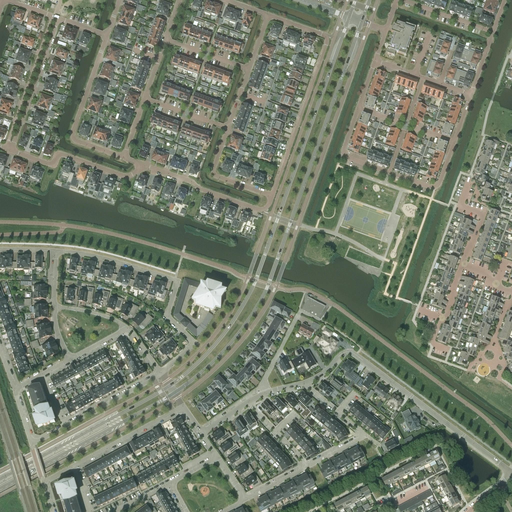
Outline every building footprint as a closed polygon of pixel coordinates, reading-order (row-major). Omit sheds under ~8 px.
[(199,8),(201,0),(194,0),(194,1),(195,1),(193,7),(196,9),(197,8),(199,8)] [(454,13),(458,2),(453,0),(449,11),(449,12),(454,13)] [(498,3),(489,0),(486,0),(485,4),(496,8),(497,8),(496,8),(497,6),(498,3)] [(157,7),(168,11),(169,9),(171,5),(160,2),(160,4),(158,4),(157,7)] [(214,4),(208,2),(207,4),(206,4),(205,9),(204,12),(211,15),(211,13),(214,4)] [(459,15),(463,4),(458,2),(454,13),(456,14),(457,14),(458,15),(459,14),(459,15)] [(211,13),(211,15),(211,13),(218,16),(221,7),(219,6),(219,5),(214,4),(211,13)] [(464,16),(468,6),(463,4),(459,15),(460,15),(460,16),(461,16),(461,15),(464,16)] [(496,8),(485,4),(483,10),(494,14),(496,8)] [(122,12),(132,16),(134,10),(124,6),(123,8),(122,11),(122,12)] [(468,6),(464,16),(466,17),(467,18),(468,18),(469,18),(470,18),(474,7),(468,6)] [(168,11),(157,7),(156,11),(157,11),(156,13),(167,17),(168,13),(167,13),(168,11)] [(226,9),(223,19),(229,21),(233,11),(229,9),(226,9)] [(15,18),(13,22),(20,24),(24,14),(23,13),(22,13),(23,13),(19,11),(18,11),(18,12),(17,11),(16,14),(15,14),(14,18),(15,18)] [(233,11),(229,21),(236,24),(234,30),(236,31),(238,25),(240,21),(238,20),(239,16),(240,13),(233,11)] [(120,17),(131,21),(132,16),(122,12),(120,17)] [(238,25),(236,31),(239,32),(241,27),(247,29),(250,21),(251,22),(252,17),(250,16),(246,14),(243,22),(240,21),(238,25)] [(32,29),(35,18),(33,17),(34,16),(30,15),(26,25),(32,27),(31,28),(32,29)] [(484,24),(489,26),(489,23),(490,24),(492,19),(482,16),(479,21),(485,23),(484,24)] [(131,21),(120,17),(120,18),(118,22),(118,23),(129,27),(131,21)] [(35,18),(32,29),(37,31),(41,19),(38,18),(37,19),(35,18)] [(153,24),(163,28),(163,27),(164,27),(164,25),(165,22),(155,19),(153,24)] [(189,36),(192,26),(187,23),(186,25),(185,24),(183,29),(184,29),(183,34),(186,36),(187,35),(189,36)] [(398,53),(404,55),(406,56),(414,32),(413,31),(414,29),(415,29),(416,28),(405,24),(404,25),(397,23),(392,37),(394,38),(393,41),(391,40),(389,46),(390,47),(389,50),(388,49),(386,54),(394,56),(396,52),(398,53)] [(151,29),(161,33),(162,31),(162,30),(163,29),(163,28),(153,24),(151,29)] [(193,38),(197,27),(192,26),(189,36),(190,36),(190,37),(193,38)] [(272,32),(270,36),(277,39),(281,28),(280,28),(280,27),(275,26),(274,26),(273,28),(272,28),(271,32),(272,32)] [(199,39),(202,29),(202,30),(197,28),(197,27),(193,38),(197,39),(199,39)] [(67,41),(71,30),(69,30),(69,29),(65,28),(62,38),(64,39),(63,40),(67,41)] [(115,35),(127,39),(129,33),(134,35),(135,32),(129,30),(128,33),(116,29),(115,32),(116,33),(115,35)] [(149,34),(159,38),(159,37),(160,37),(161,35),(160,35),(161,33),(151,29),(149,34)] [(204,42),(207,31),(202,29),(199,39),(201,40),(200,41),(204,42)] [(71,30),(67,41),(70,42),(71,41),(73,42),(77,32),(73,30),(73,31),(71,30)] [(207,31),(204,42),(207,43),(207,42),(209,43),(212,34),(207,32),(208,31),(207,31)] [(280,40),(278,46),(282,48),(281,47),(283,41),(289,44),(293,33),(289,32),(289,33),(286,32),(283,41),(280,40)] [(293,33),(289,44),(296,46),(294,52),(297,53),(299,47),(296,46),(300,36),(297,35),(297,34),(293,33)] [(82,35),(78,45),(85,47),(87,44),(89,40),(88,39),(89,37),(88,37),(88,36),(84,34),(83,34),(83,35),(82,35)] [(147,39),(158,43),(157,43),(158,41),(159,40),(159,39),(159,38),(149,34),(147,39)] [(218,47),(222,36),(216,34),(213,44),(215,45),(214,46),(218,47)] [(127,39),(115,35),(114,37),(113,36),(112,40),(125,44),(127,39)] [(222,36),(218,47),(221,48),(221,47),(223,48),(227,38),(222,36)] [(313,44),(315,38),(309,36),(308,38),(306,37),(302,46),(310,49),(312,44),(313,44)] [(436,45),(448,49),(452,39),(446,36),(444,42),(438,40),(436,45)] [(13,44),(19,46),(20,43),(31,47),(33,43),(32,43),(33,40),(28,39),(28,40),(22,38),(20,43),(14,41),(13,44)] [(227,38),(223,48),(225,48),(225,49),(228,50),(232,40),(227,38)] [(158,43),(147,39),(145,45),(152,48),(152,47),(156,48),(158,43)] [(232,40),(228,50),(231,52),(231,51),(233,51),(237,41),(232,40)] [(237,41),(233,51),(235,52),(235,53),(239,54),(240,49),(242,50),(243,45),(242,44),(242,43),(237,41)] [(455,52),(467,56),(469,51),(470,51),(471,49),(468,48),(467,50),(463,49),(464,46),(459,44),(458,47),(457,47),(455,52)] [(264,49),(263,51),(274,54),(272,54),(274,51),(276,52),(277,49),(281,51),(282,48),(278,46),(275,45),(274,48),(264,45),(263,48),(264,49)] [(448,49),(436,45),(434,50),(440,52),(439,55),(444,57),(445,54),(446,55),(448,49)] [(108,53),(119,57),(121,51),(109,47),(108,51),(109,51),(108,53)] [(16,54),(28,59),(28,58),(28,59),(29,58),(30,54),(29,54),(30,53),(19,49),(17,55),(16,54)] [(57,51),(55,56),(65,59),(67,60),(66,63),(71,65),(72,62),(69,61),(69,58),(67,58),(69,54),(62,52),(63,51),(58,49),(58,52),(57,51)] [(467,56),(479,60),(480,55),(479,54),(480,52),(475,50),(474,53),(470,51),(469,51),(467,56)] [(274,54),(263,51),(262,53),(261,52),(260,56),(270,60),(271,57),(272,58),(274,54)] [(465,61),(467,56),(455,52),(453,57),(454,57),(454,60),(459,62),(460,59),(465,61)] [(119,57),(108,53),(108,55),(107,55),(105,59),(117,63),(116,66),(122,68),(123,65),(117,63),(119,57)] [(28,59),(16,54),(14,60),(8,58),(7,61),(13,63),(14,60),(26,64),(28,59)] [(177,68),(181,58),(179,57),(179,56),(175,55),(174,60),(172,59),(170,64),(172,65),(172,66),(177,68)] [(294,62),(305,65),(307,59),(298,56),(296,55),(294,62)] [(479,60),(467,56),(465,61),(471,63),(470,66),(475,68),(476,65),(477,65),(479,60)] [(182,70),(186,59),(183,58),(182,58),(181,58),(177,68),(182,70)] [(186,59),(182,70),(183,69),(187,70),(187,71),(191,61),(189,61),(189,60),(186,59)] [(138,66),(148,70),(150,65),(146,64),(147,63),(140,60),(138,66)] [(429,66),(441,70),(443,65),(442,64),(443,62),(437,60),(437,63),(431,61),(429,66)] [(11,72),(21,75),(23,70),(13,66),(12,66),(13,63),(7,61),(6,64),(10,65),(8,71),(11,72)] [(53,61),(51,67),(63,71),(65,66),(70,68),(71,65),(66,63),(65,65),(53,61)] [(191,61),(187,71),(192,73),(196,62),(193,61),(193,62),(191,61)] [(196,62),(192,73),(198,75),(201,65),(199,64),(199,63),(196,62)] [(256,67),(266,70),(268,65),(258,62),(257,64),(256,66),(256,67)] [(305,65),(294,62),(292,67),(303,71),(305,65)] [(102,70),(112,74),(114,68),(104,65),(102,70)] [(448,73),(460,77),(461,71),(456,69),(457,67),(452,65),(451,68),(450,67),(448,73)] [(136,71),(146,75),(146,74),(147,74),(147,73),(147,72),(148,70),(138,66),(136,71)] [(207,78),(210,67),(207,66),(207,67),(205,66),(201,76),(207,78)] [(441,70),(429,66),(427,71),(433,73),(432,76),(437,78),(438,75),(439,75),(441,70)] [(49,71),(49,73),(59,76),(61,71),(63,71),(51,67),(51,68),(51,67),(49,71)] [(210,67),(207,78),(212,80),(215,70),(213,69),(214,69),(210,67)] [(266,70),(256,67),(255,68),(255,69),(255,70),(254,72),(264,76),(266,70)] [(303,71),(292,67),(290,72),(301,76),(303,71)] [(112,74),(102,70),(100,76),(111,80),(110,83),(116,85),(117,82),(112,80),(114,75),(112,74)] [(215,70),(212,80),(217,82),(221,71),(217,70),(217,71),(215,70)] [(134,77),(144,80),(145,78),(146,78),(146,76),(146,75),(136,71),(134,77)] [(221,71),(217,82),(222,84),(225,74),(223,73),(224,72),(221,71)] [(377,71),(375,76),(384,79),(386,73),(382,71),(381,72),(377,71)] [(460,77),(471,81),(473,76),(472,75),(473,73),(468,71),(467,73),(461,71),(460,77)] [(21,75),(11,72),(9,78),(19,81),(21,75)] [(264,76),(254,72),(254,74),(253,74),(252,76),(253,76),(253,77),(263,81),(264,76)] [(301,76),(290,72),(288,78),(299,82),(301,76)] [(225,74),(222,84),(222,83),(229,85),(231,80),(229,80),(231,75),(227,73),(227,74),(225,74)] [(460,77),(448,73),(446,78),(447,78),(446,81),(451,83),(452,80),(456,82),(455,84),(458,85),(459,83),(458,82),(460,77)] [(394,83),(399,85),(402,76),(397,74),(396,77),(394,76),(393,80),(395,80),(394,83)] [(373,81),(382,84),(384,79),(375,76),(373,81)] [(404,87),(408,78),(402,76),(399,85),(404,87)] [(132,82),(142,85),(143,85),(143,84),(144,83),(143,82),(144,80),(134,77),(132,82)] [(263,81),(253,77),(252,78),(251,79),(251,80),(251,82),(250,82),(261,86),(263,81)] [(471,81),(460,77),(458,82),(459,83),(463,84),(462,87),(467,88),(468,86),(469,86),(471,81)] [(45,84),(55,88),(57,82),(47,78),(47,81),(46,81),(45,84)] [(410,88),(413,80),(408,78),(404,87),(410,88)] [(285,86),(296,90),(298,84),(287,80),(285,86)] [(413,80),(410,88),(415,90),(418,82),(413,80)] [(96,87),(106,91),(108,85),(97,81),(96,85),(97,85),(96,87)] [(371,86),(380,89),(382,84),(373,81),(371,86)] [(142,85),(132,82),(130,87),(141,91),(141,88),(142,88),(142,87),(142,86),(142,85)] [(167,95),(171,84),(166,82),(165,85),(163,84),(162,88),(163,89),(162,93),(165,94),(166,93),(167,94),(167,95),(167,94),(167,95)] [(259,92),(261,86),(250,82),(248,87),(249,87),(252,89),(252,90),(259,92)] [(3,88),(16,93),(17,90),(16,89),(17,87),(7,83),(5,89),(3,88)] [(55,88),(45,84),(44,87),(44,90),(53,93),(55,88)] [(173,96),(176,86),(176,87),(171,86),(171,84),(167,95),(168,95),(168,94),(170,94),(170,95),(173,96)] [(426,94),(429,86),(424,84),(421,92),(426,94)] [(176,86),(173,96),(176,97),(178,97),(177,98),(178,98),(181,88),(176,86)] [(296,90),(285,86),(285,87),(284,91),(294,95),(296,90)] [(370,91),(378,94),(380,89),(371,86),(370,91)] [(431,96),(434,88),(429,86),(426,94),(431,96)] [(106,91),(96,87),(96,89),(95,89),(93,93),(104,96),(106,91)] [(0,93),(0,96),(1,97),(5,98),(6,96),(13,98),(14,96),(15,96),(16,93),(3,88),(1,92),(4,93),(3,95),(2,94),(0,93)] [(181,88),(178,98),(178,97),(180,98),(180,99),(183,100),(186,90),(181,88)] [(436,98),(439,89),(434,88),(431,96),(436,98)] [(439,89),(436,98),(442,100),(443,97),(445,98),(446,94),(444,94),(445,91),(439,89)] [(186,90),(183,100),(186,101),(186,100),(188,101),(187,102),(188,102),(192,92),(186,90)] [(294,95),(284,91),(282,96),(281,96),(293,100),(294,95)] [(376,99),(378,94),(370,91),(368,96),(376,99)] [(139,96),(128,92),(126,98),(136,101),(136,99),(137,100),(139,96)] [(197,105),(201,95),(195,93),(192,103),(193,103),(192,103),(193,102),(194,103),(194,104),(197,105)] [(39,101),(51,105),(53,100),(58,101),(59,99),(54,97),(53,99),(41,95),(40,96),(39,100),(39,101)] [(202,107),(206,97),(201,95),(197,105),(200,106),(200,105),(202,106),(202,107)] [(0,96),(0,99),(0,100),(0,99),(0,106),(8,109),(9,107),(10,107),(11,104),(4,101),(5,98),(1,97),(0,96)] [(293,100),(281,96),(279,103),(290,107),(291,105),(293,100)] [(376,99),(368,96),(366,101),(375,105),(376,99)] [(136,104),(135,103),(136,101),(126,98),(125,97),(124,101),(125,101),(124,104),(135,107),(136,104)] [(207,109),(211,99),(206,97),(202,107),(203,107),(203,106),(204,107),(207,109)] [(452,103),(461,106),(463,101),(458,100),(459,99),(454,97),(452,103)] [(89,104),(100,108),(102,102),(91,98),(91,99),(89,103),(89,104)] [(400,103),(408,106),(410,101),(402,98),(400,103)] [(212,111),(216,100),(211,99),(207,109),(210,110),(210,109),(212,109),(212,110),(212,111)] [(216,100),(212,111),(213,111),(213,110),(214,111),(214,112),(218,113),(219,109),(221,109),(222,105),(220,105),(221,102),(216,100)] [(51,105),(39,101),(38,101),(37,105),(37,106),(37,107),(47,110),(49,105),(51,105)] [(373,110),(375,105),(366,101),(364,107),(373,110)] [(408,106),(400,103),(398,108),(406,111),(408,106)] [(450,109),(459,112),(461,106),(452,103),(450,109)] [(100,108),(89,104),(87,110),(98,113),(100,108)] [(242,104),(241,109),(251,113),(253,107),(247,104),(246,105),(243,104),(242,104)] [(416,109),(425,112),(427,107),(418,104),(416,109)] [(0,106),(0,112),(7,115),(9,111),(8,111),(8,109),(0,106)] [(276,113),(287,117),(288,113),(289,111),(278,107),(276,113)] [(405,116),(406,111),(398,108),(396,113),(405,116)] [(120,115),(131,119),(133,113),(122,109),(120,115)] [(239,114),(249,118),(251,113),(241,109),(240,109),(241,110),(240,111),(240,112),(239,113),(240,114),(239,114)] [(414,114),(423,117),(425,112),(416,109),(414,114)] [(459,112),(450,109),(449,114),(457,117),(459,112)] [(34,118),(45,122),(46,119),(45,118),(45,116),(35,112),(34,116),(35,116),(34,118)] [(287,117),(276,113),(273,120),(284,124),(286,117),(287,117)] [(156,127),(160,116),(159,116),(159,117),(158,116),(158,115),(154,114),(153,118),(151,118),(150,122),(152,122),(151,124),(154,124),(154,125),(156,126),(156,127)] [(238,119),(248,123),(249,118),(239,114),(239,115),(238,115),(238,117),(238,119)] [(421,122),(423,117),(414,114),(413,119),(421,122)] [(447,119),(455,122),(457,117),(449,114),(447,119)] [(131,119),(120,115),(118,120),(129,124),(131,119)] [(161,128),(165,118),(162,117),(162,118),(160,117),(160,116),(156,127),(161,128)] [(45,122),(34,118),(33,120),(32,120),(31,124),(43,128),(42,130),(47,133),(48,130),(43,128),(44,122),(45,122)] [(165,118),(161,128),(166,130),(170,120),(169,120),(169,121),(168,120),(168,119),(165,118)] [(369,121),(360,118),(358,123),(367,126),(369,121)] [(236,125),(246,128),(248,123),(238,119),(237,122),(236,122),(236,123),(236,124),(236,125)] [(445,124),(454,127),(455,122),(447,119),(445,124)] [(170,120),(166,130),(171,132),(175,122),(172,121),(172,122),(170,121),(170,120)] [(270,128),(281,132),(284,125),(274,122),(273,121),(270,128)] [(175,122),(171,132),(177,134),(180,124),(179,125),(178,124),(178,123),(175,122)] [(115,127),(112,135),(115,136),(115,137),(111,145),(113,146),(113,147),(117,148),(119,148),(119,146),(120,146),(121,142),(121,141),(122,139),(123,136),(116,134),(119,124),(116,123),(115,127)] [(365,132),(367,126),(358,123),(356,129),(365,132)] [(91,126),(84,124),(82,128),(80,132),(81,132),(80,134),(81,135),(81,136),(85,137),(86,137),(86,136),(87,137),(91,126)] [(450,137),(452,132),(454,127),(445,124),(441,134),(450,137)] [(186,137),(189,127),(186,126),(186,127),(184,126),(185,125),(184,125),(180,135),(186,137)] [(246,128),(236,125),(235,125),(235,126),(234,127),(235,128),(234,130),(244,133),(246,128)] [(191,139),(194,129),(192,129),(192,128),(189,127),(186,137),(191,139)] [(281,132),(270,128),(271,128),(269,133),(280,137),(281,132)] [(389,133),(397,136),(399,131),(391,128),(389,133)] [(100,140),(103,130),(103,131),(96,129),(93,137),(96,138),(96,139),(100,140)] [(196,141),(200,131),(196,129),(196,130),(194,130),(194,129),(195,129),(194,129),(191,139),(196,141)] [(355,134),(363,137),(365,132),(356,129),(355,134)] [(103,130),(100,140),(103,142),(104,141),(107,142),(110,132),(103,130)] [(200,131),(196,141),(201,142),(205,132),(204,132),(204,133),(202,132),(200,131)] [(205,132),(201,142),(206,144),(207,142),(209,142),(210,138),(209,138),(210,134),(207,133),(206,133),(205,133),(205,132)] [(280,137),(269,133),(267,138),(278,142),(280,137)] [(387,138),(396,141),(397,136),(389,133),(387,138)] [(353,139),(361,142),(363,137),(355,134),(353,139)] [(407,134),(405,139),(414,142),(416,137),(407,134)] [(25,148),(29,138),(23,135),(21,141),(20,140),(19,145),(21,146),(25,148)] [(231,142),(241,145),(242,142),(241,141),(242,139),(232,136),(230,139),(231,140),(231,142)] [(278,142),(267,138),(264,144),(276,148),(278,142)] [(396,141),(387,138),(385,144),(394,147),(396,141)] [(34,139),(31,150),(38,153),(42,142),(34,139)] [(351,144),(360,147),(361,142),(353,139),(351,144)] [(414,142),(405,139),(404,144),(412,147),(414,142)] [(486,144),(485,146),(485,147),(493,150),(495,144),(497,146),(499,142),(490,139),(489,142),(485,140),(484,143),(486,144)] [(444,154),(446,149),(448,143),(439,140),(435,151),(444,154)] [(241,145),(231,142),(230,144),(229,143),(228,147),(238,151),(240,145),(241,146),(241,145)] [(47,143),(43,154),(47,156),(48,155),(50,156),(52,151),(51,151),(53,145),(47,143)] [(357,153),(360,147),(351,144),(349,149),(353,151),(357,153)] [(412,147),(404,144),(402,150),(410,153),(412,147)] [(141,157),(146,158),(149,148),(147,147),(147,146),(144,145),(142,151),(141,151),(139,155),(142,156),(141,157)] [(262,153),(273,156),(275,150),(264,146),(262,153)] [(484,149),(483,152),(491,155),(494,156),(495,151),(493,150),(485,147),(485,146),(483,146),(482,148),(484,149)] [(370,161),(372,161),(376,151),(370,149),(369,153),(367,152),(366,156),(368,157),(367,160),(368,160),(368,161),(369,161),(370,161)] [(161,153),(162,152),(158,151),(158,152),(155,151),(154,153),(153,153),(152,158),(151,160),(158,162),(158,163),(158,162),(161,153)] [(376,151),(372,161),(374,162),(375,163),(376,163),(377,163),(381,153),(376,151)] [(444,154),(435,151),(434,156),(442,159),(444,154)] [(489,160),(491,155),(483,152),(481,151),(480,154),(482,154),(481,157),(489,160)] [(158,162),(158,163),(162,164),(163,164),(165,165),(168,156),(161,153),(162,152),(161,153),(158,162)] [(273,156),(262,153),(259,159),(270,163),(273,156)] [(381,153),(377,163),(378,163),(378,164),(380,165),(380,164),(382,165),(382,166),(386,155),(381,153)] [(386,155),(382,166),(387,167),(388,167),(389,164),(390,164),(392,157),(386,155)] [(180,161),(181,159),(174,156),(170,167),(173,167),(172,168),(177,169),(178,166),(180,161)] [(442,159),(434,156),(432,161),(440,164),(442,159)] [(487,166),(489,160),(481,157),(479,156),(479,159),(480,159),(479,163),(487,166)] [(178,166),(177,169),(184,171),(184,169),(185,169),(186,165),(187,162),(184,161),(184,160),(181,159),(180,161),(178,166)] [(399,172),(403,161),(396,159),(394,166),(395,166),(394,169),(394,170),(399,172)] [(15,173),(19,162),(15,160),(15,161),(15,160),(15,161),(13,160),(9,170),(6,169),(4,175),(7,176),(9,171),(15,173)] [(224,171),(223,172),(228,173),(229,173),(233,163),(226,160),(225,164),(224,164),(223,168),(222,171),(224,171)] [(404,173),(408,163),(403,161),(399,172),(399,171),(401,172),(403,173),(404,173)] [(430,166),(438,169),(440,164),(432,161),(430,166)] [(19,162),(15,173),(22,176),(23,172),(24,172),(24,171),(25,168),(25,167),(26,165),(19,162)] [(485,171),(487,166),(479,163),(477,162),(476,165),(478,165),(477,168),(485,171)] [(189,174),(193,175),(194,174),(196,175),(198,171),(197,171),(198,165),(193,163),(189,174)] [(409,175),(413,164),(408,163),(404,173),(405,173),(405,174),(406,174),(407,174),(409,175)] [(71,165),(66,164),(64,164),(62,169),(64,170),(62,175),(68,177),(67,182),(71,183),(73,177),(74,174),(70,173),(72,168),(71,167),(71,165)] [(418,166),(413,164),(409,175),(411,175),(412,176),(413,177),(414,176),(415,176),(416,174),(418,174),(419,171),(417,170),(418,166)] [(242,177),(246,166),(241,165),(241,167),(238,166),(236,174),(239,175),(238,175),(242,177)] [(246,166),(242,177),(246,178),(246,177),(249,178),(252,170),(250,169),(250,168),(246,166)] [(438,169),(430,166),(428,171),(437,174),(438,169)] [(30,178),(35,180),(39,181),(40,179),(41,179),(43,173),(40,171),(38,170),(39,169),(33,167),(33,169),(31,168),(29,176),(31,177),(30,178)] [(483,176),(485,171),(477,168),(475,167),(474,170),(476,170),(475,174),(478,175),(483,177),(483,176)] [(76,181),(83,183),(87,172),(86,171),(82,169),(81,170),(80,169),(76,181)] [(435,180),(437,174),(428,171),(426,177),(430,179),(431,178),(435,180)] [(257,182),(257,183),(262,185),(264,180),(264,179),(265,175),(258,172),(255,181),(257,182)] [(90,186),(95,188),(94,192),(98,193),(98,192),(101,184),(97,183),(100,175),(96,174),(95,174),(93,174),(92,178),(90,186)] [(477,181),(480,182),(485,184),(485,183),(488,184),(490,179),(483,176),(483,177),(478,175),(477,177),(478,178),(477,181)] [(139,176),(137,182),(136,181),(134,186),(137,187),(138,186),(142,188),(143,187),(145,188),(147,180),(146,180),(147,178),(141,176),(141,177),(139,176)] [(109,179),(106,178),(104,185),(101,184),(98,192),(102,193),(103,193),(109,195),(110,191),(111,191),(113,186),(114,186),(115,180),(109,178),(109,179)] [(162,181),(154,179),(151,190),(158,192),(162,181)] [(490,185),(488,184),(485,183),(485,184),(480,182),(479,184),(481,185),(480,188),(483,189),(488,190),(489,188),(490,189),(491,188),(492,187),(491,186),(490,185)] [(171,196),(174,186),(170,184),(169,185),(167,184),(166,189),(167,189),(164,195),(168,196),(168,195),(171,196)] [(185,191),(185,190),(181,189),(179,189),(176,199),(183,202),(184,198),(185,198),(186,194),(186,192),(185,191)] [(493,192),(488,190),(483,189),(482,191),(483,192),(482,194),(482,195),(490,198),(493,192)] [(488,203),(490,198),(482,195),(482,194),(481,194),(480,196),(482,197),(480,200),(488,203)] [(208,218),(210,212),(211,210),(208,209),(211,201),(210,201),(210,200),(205,198),(205,199),(204,198),(203,201),(201,205),(202,205),(200,210),(207,212),(205,217),(208,218)] [(210,212),(208,218),(212,219),(213,216),(219,218),(222,210),(223,210),(224,206),(222,205),(222,204),(218,203),(214,213),(210,212)] [(230,208),(229,208),(225,219),(232,222),(236,210),(235,210),(235,209),(230,208)] [(489,215),(497,218),(499,213),(491,210),(489,215)] [(249,215),(250,214),(244,213),(244,214),(242,214),(240,221),(246,223),(247,221),(249,222),(251,216),(249,215)] [(495,224),(497,218),(489,215),(487,221),(495,224)] [(462,218),(461,220),(460,224),(461,224),(461,225),(469,228),(474,230),(475,227),(470,225),(472,222),(462,218)] [(493,229),(495,224),(487,221),(485,226),(493,229)] [(459,223),(457,228),(456,229),(467,233),(472,235),(473,232),(468,231),(469,228),(461,225),(461,224),(460,224),(459,223)] [(491,234),(493,229),(485,226),(483,231),(491,234)] [(457,235),(465,238),(467,233),(456,229),(457,228),(456,228),(455,230),(459,231),(457,235)] [(489,240),(491,234),(483,231),(481,237),(489,240)] [(463,244),(465,238),(457,235),(453,234),(453,235),(457,236),(455,240),(455,241),(463,244)] [(487,245),(489,240),(481,237),(479,242),(487,245)] [(462,249),(463,244),(455,241),(455,240),(451,239),(451,240),(455,242),(453,246),(462,249)] [(485,250),(487,245),(479,242),(477,247),(485,250)] [(460,255),(462,249),(453,246),(449,244),(449,246),(451,246),(449,251),(460,255)] [(483,256),(485,250),(477,247),(475,253),(483,256)] [(483,256),(475,253),(473,258),(481,261),(483,256)] [(14,269),(14,263),(11,263),(11,256),(10,256),(10,255),(6,255),(6,256),(5,256),(5,269),(14,269)] [(23,256),(23,271),(29,271),(29,270),(32,270),(32,263),(29,263),(29,256),(28,256),(28,255),(24,255),(24,256),(23,256)] [(449,258),(448,262),(447,262),(456,265),(458,259),(446,255),(445,256),(449,258)] [(14,263),(14,269),(22,269),(22,271),(23,271),(23,256),(18,256),(18,257),(17,257),(17,263),(14,263)] [(32,263),(32,270),(44,270),(44,263),(41,263),(41,257),(40,257),(40,256),(36,256),(36,257),(35,257),(35,263),(32,263)] [(78,273),(79,267),(76,266),(77,260),(76,260),(76,259),(72,258),(72,259),(71,259),(70,265),(67,265),(66,271),(69,272),(69,273),(75,274),(75,273),(78,273)] [(454,270),(456,265),(447,262),(448,262),(444,260),(443,262),(447,263),(446,267),(445,267),(454,270)] [(86,278),(89,262),(85,261),(84,262),(83,262),(82,267),(79,267),(78,273),(81,274),(80,276),(86,278)] [(96,277),(97,270),(94,270),(95,263),(94,263),(94,262),(91,261),(90,262),(89,262),(86,278),(87,278),(87,274),(92,275),(92,276),(96,277)] [(104,280),(108,266),(103,265),(103,266),(101,266),(100,271),(97,270),(96,277),(104,279),(104,280)] [(452,276),(454,270),(445,267),(446,267),(442,265),(441,267),(445,268),(444,272),(443,273),(452,276)] [(113,281),(115,275),(112,274),(113,268),(112,268),(112,267),(109,266),(108,267),(108,266),(104,280),(110,282),(110,281),(113,281)] [(121,285),(126,272),(121,270),(121,271),(119,271),(118,276),(115,275),(113,281),(121,284),(121,285)] [(130,287),(132,280),(129,280),(131,273),(130,273),(130,272),(127,271),(126,272),(121,285),(127,287),(127,286),(130,287)] [(450,281),(452,276),(443,273),(444,272),(440,271),(439,272),(443,274),(442,278),(441,278),(450,281)] [(132,280),(130,287),(133,288),(132,290),(138,292),(143,277),(138,275),(138,277),(137,276),(135,281),(132,280)] [(147,294),(149,286),(147,285),(148,279),(147,278),(148,277),(144,276),(144,277),(143,277),(138,292),(139,291),(144,292),(145,291),(147,292),(146,294),(147,294)] [(448,287),(450,281),(441,278),(442,278),(438,276),(437,278),(440,279),(438,283),(448,287)] [(465,280),(464,283),(472,287),(473,287),(474,286),(472,286),(474,281),(461,276),(460,279),(465,280)] [(205,327),(212,316),(208,313),(201,324),(196,330),(189,324),(190,323),(184,317),(183,318),(179,314),(187,285),(191,287),(193,282),(184,278),(173,316),(180,322),(179,323),(185,329),(186,328),(196,337),(205,327)] [(155,297),(160,282),(155,281),(155,282),(154,282),(152,287),(149,286),(147,294),(155,297)] [(463,286),(462,289),(470,292),(471,293),(472,291),(470,291),(472,287),(464,283),(459,281),(458,284),(463,286)] [(160,282),(155,297),(157,294),(161,295),(161,296),(165,298),(167,291),(164,290),(166,284),(164,284),(165,283),(161,282),(161,283),(160,282)] [(202,283),(201,284),(201,287),(200,288),(196,295),(203,297),(203,299),(196,297),(196,298),(197,298),(197,299),(197,298),(202,300),(200,306),(199,306),(199,307),(200,307),(201,308),(201,307),(201,306),(201,305),(205,306),(204,308),(204,309),(204,310),(207,311),(209,311),(209,310),(213,311),(214,311),(217,305),(220,306),(221,306),(221,299),(224,293),(221,292),(221,286),(217,285),(218,284),(211,282),(210,283),(208,282),(206,285),(202,283)] [(446,292),(448,287),(438,283),(436,282),(435,283),(437,284),(436,288),(438,288),(437,289),(446,292)] [(444,297),(446,292),(437,289),(438,288),(436,288),(434,287),(433,289),(437,290),(436,294),(444,297)] [(67,302),(67,303),(71,303),(71,302),(72,302),(73,296),(76,296),(77,290),(74,289),(73,290),(68,290),(69,288),(65,288),(64,295),(67,295),(66,301),(67,302)] [(79,292),(78,301),(84,302),(85,302),(86,302),(86,301),(87,298),(91,299),(93,289),(88,288),(87,290),(81,289),(81,292),(79,292)] [(468,297),(470,292),(462,289),(460,295),(468,297)] [(94,295),(92,304),(98,305),(100,306),(100,305),(101,301),(106,302),(108,293),(103,292),(102,294),(97,292),(96,296),(94,295)] [(443,300),(444,297),(436,294),(434,294),(434,295),(435,295),(434,299),(434,300),(442,303),(446,304),(447,302),(443,300)] [(460,295),(458,300),(466,303),(468,297),(460,295)] [(492,298),(490,302),(498,305),(503,307),(504,305),(499,303),(500,299),(490,296),(490,297),(492,298)] [(109,300),(106,308),(112,310),(114,310),(114,311),(114,310),(114,309),(116,306),(120,308),(123,300),(112,297),(111,300),(109,300)] [(308,298),(302,309),(319,318),(324,307),(308,298)] [(441,306),(442,303),(434,300),(434,299),(432,299),(432,300),(433,301),(432,305),(444,310),(445,308),(441,306)] [(458,300),(456,305),(464,308),(466,303),(458,300)] [(497,308),(498,305),(490,302),(488,301),(488,302),(490,303),(488,307),(496,310),(496,311),(501,312),(502,310),(497,308)] [(124,305),(120,313),(126,316),(127,317),(128,316),(130,313),(134,315),(137,308),(127,303),(126,306),(124,305)] [(289,316),(291,312),(273,303),(270,309),(271,309),(269,314),(273,316),(275,311),(281,314),(282,312),(289,316)] [(456,305),(454,311),(464,314),(466,309),(464,308),(456,305)] [(494,315),(496,311),(496,310),(488,307),(486,313),(494,315)] [(9,309),(0,312),(0,317),(11,314),(9,309)] [(454,311),(452,316),(460,319),(462,320),(464,314),(454,311)] [(492,321),(494,315),(486,313),(484,312),(482,317),(484,318),(492,321)] [(138,315),(133,321),(137,325),(138,326),(139,327),(139,326),(142,323),(146,326),(152,319),(148,315),(146,317),(142,313),(140,315),(138,315)] [(11,314),(0,317),(0,318),(2,323),(13,319),(11,314)] [(285,323),(273,316),(269,314),(267,317),(274,321),(270,328),(276,332),(278,328),(280,329),(282,326),(283,327),(285,323)] [(458,325),(460,319),(452,316),(450,322),(458,325)] [(490,326),(492,321),(484,318),(482,323),(490,326)] [(13,319),(2,323),(3,328),(13,325),(15,324),(13,319)] [(314,330),(316,331),(319,326),(313,322),(310,328),(303,324),(298,332),(302,334),(303,335),(305,336),(306,336),(310,338),(314,330)] [(450,322),(448,326),(448,327),(451,328),(456,330),(458,325),(450,322)] [(511,324),(505,322),(503,328),(511,330),(511,324)] [(487,335),(488,332),(480,329),(482,323),(480,323),(477,329),(479,330),(478,334),(486,337),(491,339),(492,337),(487,335)] [(488,332),(490,326),(482,323),(480,329),(488,332)] [(38,333),(50,330),(49,326),(48,326),(48,324),(36,327),(38,333)] [(13,325),(3,328),(5,334),(6,333),(15,330),(13,325)] [(448,327),(448,326),(444,325),(441,331),(449,334),(450,333),(451,328),(448,327)] [(149,341),(161,331),(160,332),(156,327),(155,328),(153,326),(148,330),(150,332),(145,336),(146,337),(145,338),(147,341),(148,340),(149,341)] [(279,334),(276,332),(270,328),(263,338),(269,342),(272,338),(274,339),(275,337),(277,338),(279,334)] [(503,328),(501,333),(509,336),(511,330),(503,328)] [(17,329),(6,333),(7,339),(16,335),(19,334),(17,329)] [(329,337),(331,333),(325,329),(323,333),(326,334),(324,337),(323,336),(319,343),(325,347),(324,349),(325,350),(325,351),(324,351),(324,352),(325,353),(326,354),(327,354),(328,354),(328,353),(329,352),(330,353),(337,343),(331,338),(329,340),(327,339),(329,337)] [(50,330),(38,333),(39,339),(51,336),(50,334),(51,333),(50,330)] [(161,331),(149,341),(152,345),(153,344),(153,345),(158,342),(159,344),(165,340),(163,337),(165,336),(161,331)] [(441,331),(439,336),(447,339),(448,338),(450,339),(452,334),(450,333),(449,334),(441,331)] [(485,341),(486,337),(478,334),(476,333),(476,335),(478,335),(476,339),(476,340),(480,341),(479,341),(482,342),(489,345),(490,342),(485,341)] [(507,341),(509,336),(501,333),(499,339),(502,340),(502,339),(507,341)] [(16,335),(7,339),(9,344),(18,340),(16,335)] [(169,339),(164,343),(172,353),(174,352),(173,351),(176,349),(174,347),(176,346),(172,341),(174,339),(172,336),(169,339)] [(447,339),(439,336),(437,341),(445,344),(447,339)] [(478,346),(479,341),(480,341),(476,340),(476,339),(472,338),(471,338),(469,337),(467,343),(469,343),(478,346)] [(272,344),(269,342),(263,338),(263,339),(256,348),(262,352),(265,348),(267,349),(268,347),(270,348),(272,344)] [(118,350),(129,345),(126,340),(122,341),(121,339),(116,342),(117,344),(115,345),(118,350)] [(501,345),(504,347),(505,346),(510,348),(511,342),(507,341),(502,339),(502,340),(501,342),(503,342),(501,345)] [(18,340),(9,344),(11,349),(20,345),(18,340)] [(44,352),(56,347),(55,344),(53,343),(53,342),(42,347),(44,352)] [(159,351),(158,352),(161,356),(162,354),(163,356),(165,355),(166,356),(169,355),(170,355),(171,354),(172,353),(164,343),(159,347),(158,348),(160,350),(159,351)] [(476,352),(478,346),(469,343),(467,349),(476,352)] [(249,357),(252,360),(254,362),(257,358),(259,359),(261,357),(262,358),(265,354),(262,352),(256,348),(250,344),(247,346),(254,351),(252,354),(249,357)] [(20,345),(11,349),(13,353),(12,354),(24,350),(24,349),(22,350),(20,345)] [(123,354),(131,349),(129,345),(118,350),(118,351),(120,349),(123,354)] [(56,347),(44,352),(47,358),(58,353),(57,352),(58,350),(56,347)] [(295,351),(299,358),(293,361),(296,367),(301,364),(305,361),(309,368),(315,365),(308,352),(304,354),(301,348),(295,351)] [(473,357),(476,352),(467,349),(465,348),(463,353),(466,354),(465,354),(469,355),(469,356),(473,357)] [(123,360),(134,354),(131,349),(123,354),(125,359),(123,360)] [(24,350),(12,354),(14,359),(26,355),(24,350)] [(106,351),(104,352),(104,351),(99,353),(103,362),(108,359),(110,358),(106,351)] [(467,361),(469,356),(469,355),(465,354),(466,354),(463,353),(461,352),(459,358),(467,361)] [(94,356),(98,364),(103,362),(99,353),(94,356)] [(126,365),(136,359),(134,354),(123,360),(126,365)] [(26,355),(14,359),(16,364),(25,361),(23,356),(26,355)] [(89,358),(94,367),(98,364),(94,356),(89,358)] [(84,361),(89,370),(94,367),(89,358),(84,361)] [(467,361),(459,358),(457,363),(465,366),(467,361)] [(128,369),(139,364),(136,359),(126,365),(128,369)] [(252,360),(244,369),(250,374),(253,370),(255,371),(256,373),(258,370),(261,367),(254,362),(252,360)] [(279,367),(281,371),(282,370),(284,373),(291,370),(290,369),(294,368),(290,361),(287,363),(285,360),(279,364),(280,367),(279,367)] [(25,361),(16,364),(18,369),(29,365),(27,366),(25,361)] [(89,370),(84,361),(80,364),(84,372),(89,370)] [(351,380),(354,382),(358,377),(355,375),(354,374),(354,373),(352,372),(355,366),(352,364),(351,364),(348,362),(346,365),(344,364),(341,368),(343,369),(342,369),(347,372),(346,373),(351,377),(353,378),(351,380)] [(74,365),(81,377),(85,374),(84,372),(80,364),(75,366),(74,365)] [(131,374),(143,368),(142,368),(141,368),(139,364),(128,369),(128,370),(130,368),(133,373),(131,374)] [(29,365),(18,369),(20,375),(23,374),(23,375),(27,373),(27,372),(31,370),(29,365)] [(81,377),(74,365),(73,366),(74,366),(70,368),(70,367),(69,368),(74,377),(79,375),(80,377),(81,377)] [(74,377),(69,368),(70,369),(65,371),(70,380),(74,377)] [(143,368),(131,374),(133,379),(138,376),(138,377),(142,375),(142,374),(145,373),(143,368)] [(233,385),(235,387),(237,385),(238,386),(241,383),(242,382),(236,377),(228,369),(225,372),(231,378),(228,380),(225,383),(230,389),(233,385)] [(244,369),(236,377),(242,382),(245,379),(246,381),(248,382),(250,379),(252,376),(250,374),(244,369)] [(70,380),(65,371),(60,374),(66,385),(65,382),(70,380)] [(66,385),(60,374),(56,377),(61,387),(66,385)] [(362,386),(364,387),(367,390),(368,390),(375,380),(374,380),(373,379),(372,378),(369,376),(368,378),(367,379),(365,378),(365,379),(364,379),(363,380),(361,379),(356,385),(360,388),(362,386)] [(61,387),(56,377),(51,379),(56,390),(61,387)] [(113,380),(118,389),(123,386),(118,377),(113,380)] [(217,386),(224,394),(226,396),(228,394),(229,395),(233,392),(230,389),(225,383),(219,377),(213,381),(214,382),(211,386),(214,389),(217,386)] [(329,383),(339,390),(342,386),(344,387),(346,384),(338,379),(336,381),(333,378),(329,383)] [(118,389),(113,380),(109,383),(107,380),(107,381),(113,391),(117,389),(118,389)] [(113,391),(107,381),(102,383),(108,394),(113,391)] [(103,396),(108,394),(102,383),(103,385),(99,388),(98,386),(103,396)] [(325,394),(328,396),(330,397),(336,390),(329,385),(327,387),(326,387),(323,384),(319,389),(322,391),(325,394)] [(34,417),(35,421),(36,425),(37,425),(42,425),(43,426),(47,425),(50,423),(50,422),(55,419),(54,415),(53,415),(52,411),(50,411),(49,409),(49,408),(42,387),(40,387),(40,385),(34,386),(28,389),(26,391),(28,397),(33,414),(36,413),(37,415),(34,417)] [(379,385),(374,391),(384,398),(389,392),(388,392),(389,391),(385,388),(384,389),(379,385)] [(103,396),(98,386),(93,388),(97,396),(99,399),(103,396)] [(206,399),(211,405),(215,402),(216,404),(219,402),(219,403),(223,400),(214,389),(211,386),(210,386),(207,388),(212,394),(206,399)] [(97,396),(93,388),(88,391),(91,396),(94,402),(99,399),(97,396)] [(367,401),(371,396),(374,392),(371,390),(364,399),(367,401)] [(91,396),(88,391),(83,394),(85,396),(89,404),(94,402),(91,396)] [(303,392),(297,397),(305,406),(311,400),(303,392)] [(80,398),(84,407),(89,404),(85,396),(83,394),(84,396),(80,398)] [(387,401),(397,409),(403,402),(399,399),(400,399),(396,397),(393,394),(387,401)] [(288,397),(285,400),(289,403),(288,404),(292,408),(293,407),(294,408),(298,404),(304,411),(300,415),(305,419),(311,413),(299,401),(297,403),(290,396),(289,398),(288,397)] [(74,399),(79,409),(84,407),(80,398),(75,401),(74,399)] [(79,409),(74,399),(69,401),(75,412),(79,409)] [(206,399),(197,407),(201,413),(205,410),(206,411),(209,409),(210,411),(213,408),(211,405),(206,399)] [(274,404),(274,405),(281,412),(285,408),(277,399),(273,403),(274,404)] [(75,412),(69,401),(70,404),(65,406),(70,415),(75,412)] [(261,407),(270,417),(277,410),(272,405),(272,406),(270,408),(266,403),(261,407)] [(349,412),(353,415),(360,408),(356,405),(355,404),(349,412)] [(311,415),(315,418),(321,411),(317,407),(311,415)] [(353,415),(357,419),(364,411),(360,408),(353,415)] [(357,419),(362,422),(368,414),(369,413),(365,409),(364,411),(357,419)] [(408,410),(401,413),(405,420),(404,421),(405,423),(408,429),(408,428),(410,432),(415,429),(416,431),(420,428),(419,427),(420,426),(415,416),(412,417),(408,410)] [(315,418),(319,422),(325,414),(321,411),(315,418)] [(246,417),(244,418),(248,425),(246,427),(250,432),(252,430),(252,429),(257,425),(249,413),(245,416),(246,417)] [(322,427),(330,418),(325,414),(319,422),(323,425),(322,427)] [(362,422),(366,426),(372,418),(368,414),(362,422)] [(174,429),(183,423),(181,418),(177,420),(174,422),(171,424),(174,429)] [(322,427),(326,431),(334,421),(330,418),(322,427)] [(366,426),(370,429),(376,421),(372,418),(366,426)] [(235,432),(239,437),(247,432),(239,420),(236,422),(234,424),(238,430),(235,432)] [(334,421),(326,431),(330,434),(332,432),(338,425),(337,424),(334,421)] [(370,429),(374,432),(381,425),(376,421),(370,429)] [(176,433),(185,429),(182,424),(183,424),(183,423),(174,429),(176,433)] [(286,432),(290,436),(299,428),(295,424),(286,432)] [(332,432),(336,436),(336,435),(344,429),(338,425),(332,432)] [(385,428),(381,425),(374,432),(378,436),(385,428)] [(385,428),(378,436),(383,439),(388,433),(390,430),(386,426),(385,428)] [(290,436),(294,440),(301,433),(298,430),(299,428),(290,436)] [(154,431),(160,442),(165,439),(159,429),(154,431)] [(177,439),(187,433),(185,429),(176,433),(179,438),(177,439)] [(219,430),(212,435),(215,440),(216,442),(217,441),(220,439),(222,442),(230,437),(228,433),(226,434),(223,429),(220,431),(219,430)] [(336,435),(336,436),(334,437),(337,442),(339,440),(340,442),(346,439),(345,437),(347,436),(344,429),(336,435)] [(149,434),(155,445),(159,442),(160,442),(154,431),(154,432),(149,434)] [(179,444),(190,438),(187,433),(177,439),(179,444)] [(294,440),(298,444),(305,437),(301,433),(294,440)] [(144,437),(150,447),(155,445),(149,434),(144,437)] [(256,443),(259,447),(268,439),(264,435),(256,443)] [(305,437),(298,444),(301,448),(308,441),(310,440),(306,436),(305,437)] [(140,439),(145,450),(146,450),(144,448),(149,445),(150,447),(144,437),(140,439)] [(182,449),(193,443),(190,438),(179,444),(182,449)] [(135,442),(141,453),(141,452),(145,450),(140,439),(135,442)] [(261,446),(265,450),(272,443),(268,439),(259,447),(260,448),(261,446)] [(395,439),(385,445),(388,451),(398,445),(395,439)] [(301,448),(305,452),(315,445),(310,440),(308,441),(301,448)] [(227,441),(220,446),(223,451),(224,453),(225,452),(228,450),(230,454),(238,448),(236,444),(234,445),(231,441),(228,443),(227,441)] [(141,453),(135,442),(130,444),(136,455),(141,453)] [(193,443),(182,449),(184,448),(187,452),(196,447),(195,448),(193,443)] [(263,451),(267,455),(276,447),(272,443),(265,450),(263,451)] [(315,445),(305,452),(308,457),(310,456),(311,458),(317,455),(316,453),(316,452),(313,447),(315,445)] [(121,449),(126,458),(131,455),(126,447),(121,449)] [(196,447),(187,452),(189,457),(192,456),(196,454),(199,452),(196,447)] [(267,455),(271,459),(279,451),(276,447),(267,455)] [(364,457),(364,456),(361,450),(358,451),(356,448),(352,451),(357,460),(359,463),(360,463),(359,460),(364,457)] [(117,452),(121,460),(126,458),(121,449),(119,451),(117,452)] [(432,450),(429,452),(435,461),(440,458),(436,450),(433,452),(432,450)] [(271,459),(274,463),(283,455),(279,451),(271,459)] [(352,463),(357,460),(352,451),(348,453),(349,455),(347,457),(351,464),(352,467),(353,466),(352,463)] [(112,455),(116,463),(121,460),(117,452),(112,455)] [(235,453),(228,458),(231,463),(232,465),(233,464),(236,462),(238,465),(245,461),(239,452),(236,454),(235,453)] [(429,464),(435,461),(429,452),(428,453),(428,454),(425,456),(429,464)] [(107,457),(112,465),(116,463),(112,455),(107,457)] [(169,458),(174,467),(179,464),(174,455),(169,458)] [(278,464),(280,465),(288,460),(283,455),(274,463),(276,461),(278,464)] [(343,455),(339,458),(346,470),(347,470),(345,467),(351,464),(347,457),(345,458),(343,455)] [(424,467),(429,464),(425,456),(422,458),(421,456),(419,457),(424,467)] [(102,460),(107,468),(112,465),(107,457),(102,460)] [(418,470),(424,467),(419,457),(417,458),(418,460),(414,462),(418,470)] [(174,467),(169,458),(164,461),(170,472),(170,471),(169,469),(174,467)] [(345,471),(346,470),(339,458),(335,460),(336,463),(334,464),(339,474),(338,471),(343,468),(345,471)] [(98,462),(102,471),(107,468),(102,460),(98,462)] [(288,460),(280,465),(278,467),(279,470),(280,472),(283,470),(284,472),(290,469),(289,467),(291,466),(288,460)] [(164,461),(160,463),(165,473),(165,472),(168,470),(168,471),(169,470),(164,461)] [(93,465),(97,473),(102,471),(98,462),(97,462),(95,464),(93,465)] [(330,462),(326,465),(332,477),(333,477),(331,474),(337,471),(338,474),(339,474),(334,464),(331,465),(330,462)] [(413,473),(418,470),(414,462),(411,463),(410,462),(408,463),(413,473)] [(165,473),(160,463),(155,466),(159,474),(164,472),(165,473)] [(243,464),(235,469),(239,474),(240,476),(241,475),(244,473),(246,476),(253,472),(247,463),(244,465),(243,464)] [(408,475),(413,473),(408,463),(406,464),(407,466),(403,467),(408,475)] [(88,468),(92,476),(97,473),(93,465),(88,468)] [(326,465),(322,467),(323,470),(320,471),(324,478),(330,475),(331,478),(332,477),(326,465)] [(150,468),(155,477),(159,474),(155,466),(150,468)] [(402,478),(408,475),(403,467),(400,469),(399,467),(397,469),(402,478)] [(92,476),(88,468),(83,470),(88,478),(92,476)] [(145,471),(150,479),(155,477),(150,468),(145,471)] [(397,481),(402,478),(397,469),(395,470),(396,471),(393,473),(397,481)] [(141,473),(145,482),(150,479),(145,471),(141,473)] [(145,482),(141,473),(136,476),(140,485),(145,482)] [(392,484),(397,481),(393,473),(389,475),(388,473),(386,474),(392,484)] [(392,484),(386,474),(384,475),(385,477),(382,479),(386,487),(392,484)] [(251,475),(243,481),(247,486),(248,487),(249,487),(252,484),(254,488),(261,483),(255,475),(252,477),(251,475)] [(309,490),(310,490),(308,487),(314,483),(310,476),(308,478),(306,475),(302,477),(309,490)] [(440,485),(448,481),(445,475),(437,479),(440,485)] [(309,490),(302,477),(298,480),(299,482),(297,483),(302,494),(303,493),(301,490),(307,487),(309,490)] [(133,479),(128,482),(132,490),(137,488),(133,479)] [(440,485),(443,490),(451,486),(448,481),(440,485)] [(69,482),(65,482),(61,484),(62,485),(56,488),(57,492),(58,492),(59,496),(62,495),(63,498),(60,499),(64,511),(81,511),(77,494),(76,494),(76,492),(77,491),(76,487),(75,482),(69,483),(69,482)] [(132,490),(128,482),(123,484),(127,492),(130,491),(132,490)] [(302,494),(297,483),(294,485),(293,482),(289,484),(295,497),(296,497),(295,494),(300,491),(302,494)] [(127,492),(123,484),(118,486),(122,495),(127,492)] [(295,497),(289,484),(284,487),(286,489),(283,490),(289,501),(290,500),(288,497),(294,494),(295,497)] [(122,495),(118,486),(113,489),(117,497),(122,495)] [(454,492),(451,486),(443,490),(446,496),(454,492)] [(362,487),(360,488),(365,498),(371,495),(366,487),(363,489),(362,487)] [(360,501),(365,498),(360,488),(358,489),(359,491),(356,493),(360,501)] [(117,497),(113,489),(108,491),(112,500),(117,497)] [(283,490),(281,492),(280,489),(275,491),(281,501),(286,498),(288,501),(289,501),(283,490)] [(112,500),(108,491),(103,493),(108,502),(112,500)] [(156,494),(160,502),(168,497),(165,492),(162,494),(161,491),(156,494)] [(282,504),(281,501),(275,491),(271,494),(273,496),(270,498),(274,505),(280,502),(281,505),(282,504)] [(457,497),(454,492),(446,496),(449,501),(457,497)] [(108,502),(103,493),(99,496),(103,504),(105,503),(107,502),(108,502)] [(354,504),(360,501),(356,493),(352,494),(352,493),(349,494),(354,504)] [(349,506),(354,504),(349,494),(347,495),(348,497),(345,498),(349,506)] [(103,504),(99,496),(93,498),(98,507),(103,504)] [(276,508),(274,505),(270,498),(268,499),(266,496),(262,498),(267,508),(273,505),(274,508),(276,508)] [(160,508),(171,502),(168,497),(160,502),(162,506),(160,508)] [(457,497),(449,501),(452,507),(460,503),(457,497)] [(269,511),(267,508),(262,498),(258,501),(259,503),(257,505),(260,511),(266,509),(268,511),(269,511)] [(344,509),(349,506),(345,498),(342,500),(341,499),(339,500),(344,509)] [(338,511),(344,509),(339,500),(336,501),(337,502),(334,504),(338,511)] [(162,511),(163,511),(174,506),(171,502),(160,508),(162,511)]
